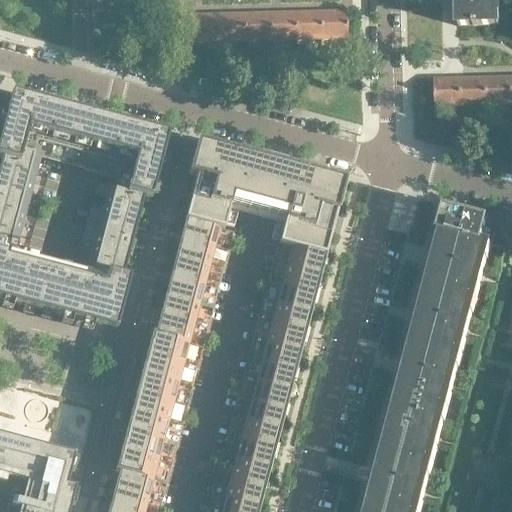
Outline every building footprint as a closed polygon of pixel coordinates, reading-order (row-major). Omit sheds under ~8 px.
[(498,26),(497,0),(461,0),(461,3),(457,3),(458,28),(498,26)] [(102,4),(91,4),(91,14),(103,13),(102,4)] [(346,39),(345,13),(319,14),(320,40),(346,39)] [(295,41),(294,14),(268,15),(269,42),(295,41)] [(320,40),(319,14),(294,14),(295,41),(320,40)] [(269,42),(268,15),(243,16),(243,43),(269,42)] [(218,43),(217,16),(191,17),(192,44),(218,43)] [(243,43),(243,16),(217,16),(218,43),(243,43)] [(103,21),(91,21),(91,30),(103,30),(103,21)] [(511,105),(511,79),(485,80),(486,106),(511,105)] [(486,106),(485,80),(460,81),(460,107),(486,106)] [(460,107),(460,81),(433,81),(434,108),(460,107)] [(1,158),(37,167),(41,153),(68,160),(70,152),(87,156),(83,171),(116,180),(113,190),(113,191),(143,198),(142,199),(150,201),(167,136),(10,95),(0,132),(0,159),(1,158)] [(275,165),(197,144),(189,175),(196,177),(184,221),(215,229),(220,231),(229,198),(263,207),(287,213),(278,246),(291,249),(325,258),(344,183),(275,165)] [(0,161),(0,178),(32,187),(37,167),(1,158),(0,159),(0,161)] [(0,199),(26,207),(32,187),(0,178),(0,199)] [(102,209),(137,219),(142,199),(143,198),(113,191),(113,190),(107,188),(102,209)] [(0,220),(21,226),(26,207),(0,199),(0,220)] [(96,229),(132,238),(137,219),(102,209),(96,229)] [(491,247),(497,223),(443,209),(437,233),(445,235),(445,234),(482,244),(482,245),(491,247)] [(0,242),(16,247),(21,226),(0,220),(0,242)] [(215,229),(184,221),(179,241),(209,249),(215,229)] [(91,249),(127,258),(132,238),(96,229),(91,249)] [(471,282),(477,259),(478,260),(482,245),(482,244),(445,234),(445,235),(439,257),(434,256),(433,256),(431,264),(432,264),(437,266),(431,288),(468,298),(472,282),(471,282)] [(179,241),(174,260),(204,268),(209,249),(179,241)] [(0,300),(116,331),(129,278),(122,276),(122,278),(105,273),(105,275),(103,283),(7,258),(8,253),(14,255),(16,247),(0,242),(0,300)] [(86,270),(105,275),(105,273),(122,278),(122,276),(127,258),(91,249),(86,270)] [(325,258),(291,249),(285,269),(320,278),(325,258)] [(174,260),(169,279),(199,287),(204,268),(174,260)] [(285,269),(280,288),(314,297),(320,278),(285,269)] [(169,279),(164,299),(194,307),(199,287),(169,279)] [(280,288),(275,307),(309,316),(314,297),(280,288)] [(456,336),(462,314),(464,314),(468,298),(431,288),(425,311),(420,310),(419,310),(417,318),(417,319),(422,320),(416,343),(454,352),(458,336),(456,336)] [(164,299),(159,318),(189,326),(194,307),(164,299)] [(275,307),(270,327),(304,336),(309,316),(275,307)] [(159,318),(154,337),(184,345),(189,326),(159,318)] [(270,327),(265,346),(299,355),(304,336),(270,327)] [(154,337),(150,336),(145,356),(179,365),(184,345),(154,337)] [(442,390),(448,368),(450,368),(454,352),(416,343),(411,365),(405,364),(403,372),(403,373),(408,374),(402,397),(440,407),(444,390),(442,390)] [(265,346),(260,365),(294,374),(299,355),(265,346)] [(179,365),(145,356),(140,375),(174,384),(179,365)] [(260,365),(255,385),(289,394),(294,374),(260,365)] [(174,384),(140,375),(135,394),(169,403),(174,384)] [(255,385),(250,404),(284,413),(289,394),(255,385)] [(169,403),(135,394),(130,414),(164,423),(169,403)] [(428,444),(434,422),(435,422),(440,407),(402,397),(396,419),(391,418),(390,418),(388,426),(389,427),(394,428),(388,451),(425,461),(430,445),(428,444)] [(250,404),(245,423),(279,432),(284,413),(250,404)] [(164,423),(130,414),(125,433),(159,442),(164,423)] [(245,423),(240,443),(274,452),(279,432),(245,423)] [(159,442),(125,433),(120,452),(154,461),(159,442)] [(0,511),(67,511),(70,504),(67,503),(70,492),(64,491),(67,480),(68,476),(71,463),(72,461),(0,441),(0,511)] [(240,443),(235,462),(269,471),(274,452),(240,443)] [(414,498),(419,476),(421,477),(425,461),(388,451),(382,474),(377,472),(376,473),(374,480),(374,481),(380,482),(374,505),(399,511),(411,511),(415,499),(414,498)] [(154,461),(120,452),(114,472),(118,473),(149,481),(154,461)] [(235,462),(230,481),(264,490),(269,471),(235,462)] [(118,473),(113,492),(143,500),(149,481),(118,473)] [(230,481),(225,501),(259,510),(264,490),(230,481)] [(113,492),(108,511),(110,511),(140,511),(143,500),(113,492)] [(225,501),(221,511),(257,511),(259,510),(225,501)]
